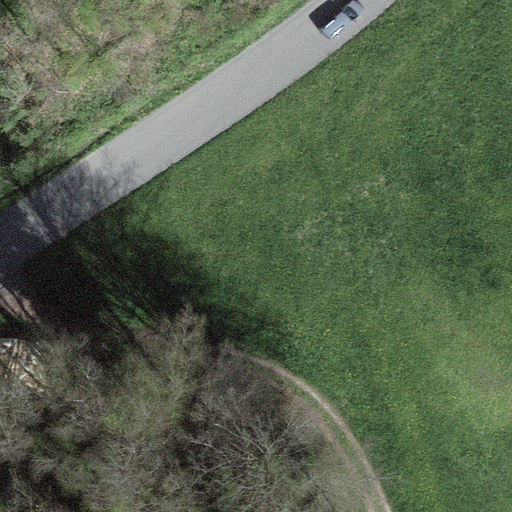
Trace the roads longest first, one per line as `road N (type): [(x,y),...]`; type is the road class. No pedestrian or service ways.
road 1 (track): [(370,511),(348,436),(248,340),(0,273)]
road 2 (unclassified): [(0,237),(336,0)]
